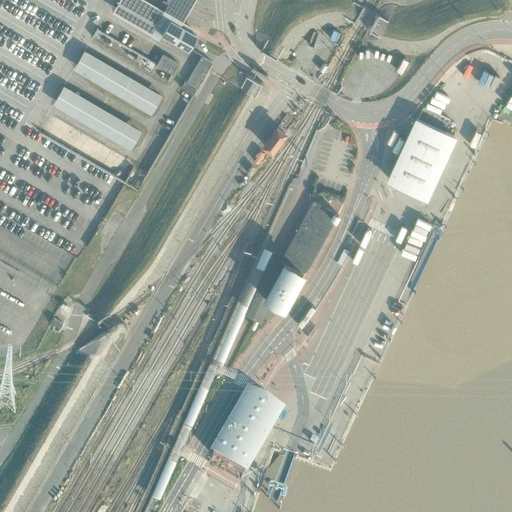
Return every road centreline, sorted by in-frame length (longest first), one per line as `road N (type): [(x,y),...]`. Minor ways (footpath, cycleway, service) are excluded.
road 1 (residential): [(372,111),(373,157),(324,275),(241,382),(168,511)]
road 2 (unclassified): [(0,458),(54,372),(81,304)]
road 3 (tertiary): [(372,111),(405,96),(455,39),(479,27),(511,26)]
road 4 (tertiary): [(244,47),(329,99),(372,111)]
